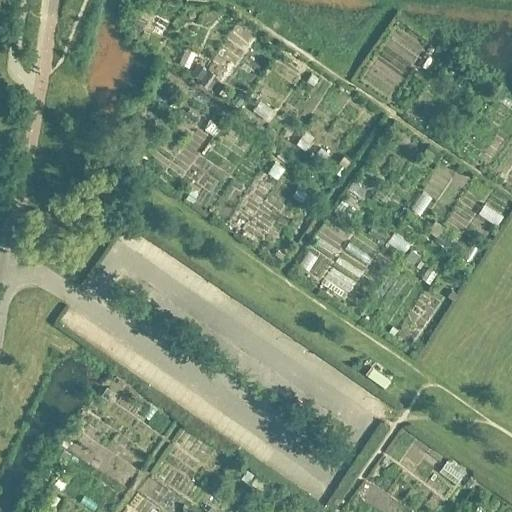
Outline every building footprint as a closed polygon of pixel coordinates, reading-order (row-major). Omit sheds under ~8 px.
[(196,65),(191,72),(200,79),(206,71),(196,65)] [(426,147),(421,153),(435,162),(439,155),(426,147)] [(352,180),(347,188),(360,197),(366,189),(352,180)] [(400,217),(413,195),(402,188),(388,210),(400,217)] [(374,262),(381,252),(357,237),(350,247),(374,262)] [(411,249),(405,258),(409,260),(415,260),(419,254),(411,249)] [(318,286),(324,277),(304,264),(299,272),(318,286)] [(393,279),(367,304),(387,325),(413,299),(393,279)] [(340,290),(335,298),(361,315),(366,307),(340,290)] [(370,366),(364,374),(384,388),(390,380),(370,366)] [(163,440),(154,410),(141,414),(137,402),(107,411),(120,453),(163,440)] [(437,478),(454,492),(462,481),(445,468),(437,478)]
